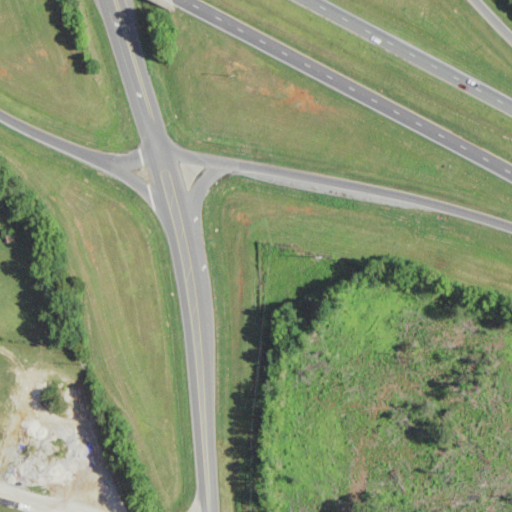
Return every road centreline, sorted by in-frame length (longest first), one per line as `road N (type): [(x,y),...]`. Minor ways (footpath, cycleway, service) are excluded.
road 1 (motorway): [(0,100),(106,151),(288,167),(511,216)]
road 2 (residential): [(205,511),(192,227),(125,0)]
road 3 (motorway): [(183,0),(511,169)]
road 4 (motorway): [(511,106),(308,0)]
